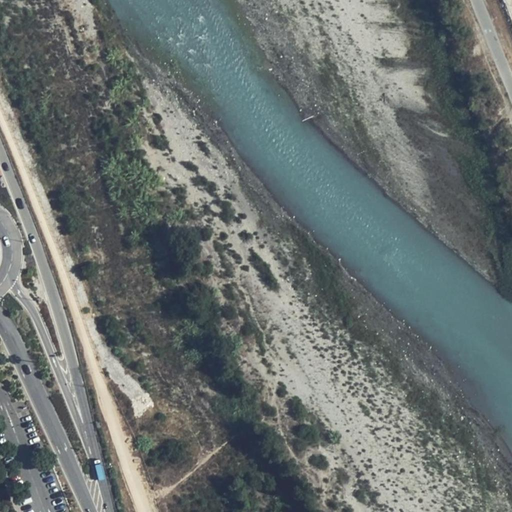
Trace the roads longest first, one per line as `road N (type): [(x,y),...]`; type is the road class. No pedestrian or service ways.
road 1 (secondary): [(91,441),(47,277),(0,151)]
road 2 (secondary): [(0,321),(92,511)]
road 3 (secondary): [(91,441),(36,316),(8,273)]
